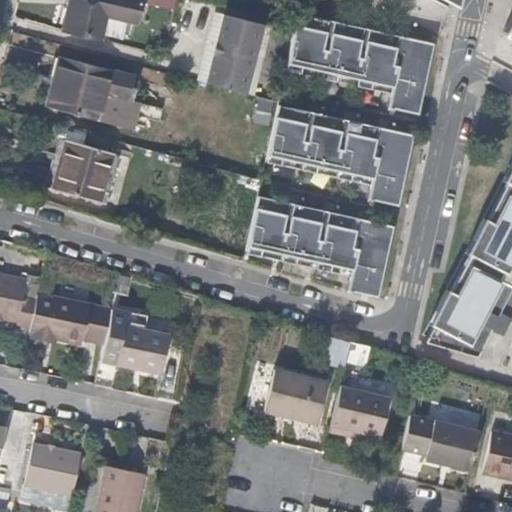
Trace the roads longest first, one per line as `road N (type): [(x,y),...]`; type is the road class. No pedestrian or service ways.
road 1 (residential): [(0,220),(354,323),(395,321),(412,293),(475,0)]
road 2 (residential): [(424,511),(262,473)]
